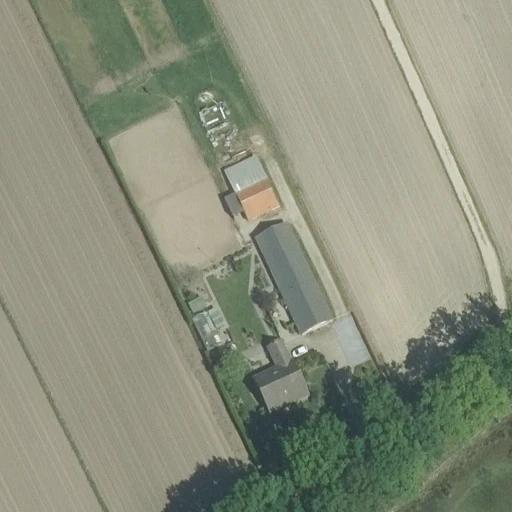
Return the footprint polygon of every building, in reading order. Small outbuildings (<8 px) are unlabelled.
[(223,174),(234,195),(235,195),(247,223),(252,221),(252,222),(279,210),(256,159),(223,174)] [(256,241),(301,336),(332,322),(287,226),(256,241)] [(201,299),(187,305),(192,316),(206,309),(201,299)] [(192,322),(207,353),(222,346),(207,315),(192,322)] [(225,335),(229,343),(246,334),(242,326),(225,335)] [(255,382),(268,409),(291,399),(294,404),(308,397),(292,364),(292,365),(282,344),(268,350),(278,371),(255,382)]
